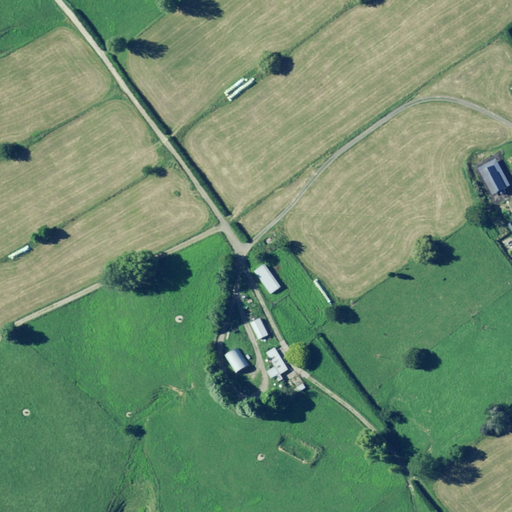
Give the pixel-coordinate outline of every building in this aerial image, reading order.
[(494,196),(500,193),(501,195),(509,191),(507,189),(511,186),(511,184),(503,168),(498,159),(480,169),(494,196)] [(281,288),(266,265),(256,272),(272,294),(281,288)] [(270,335),(262,319),(253,323),(261,340),(270,335)] [(289,370),(276,348),(268,353),(277,367),(269,372),(274,379),(277,377),(280,381),(284,379),(282,375),(289,370)] [(250,366),(239,349),(227,356),(238,374),(250,366)]
